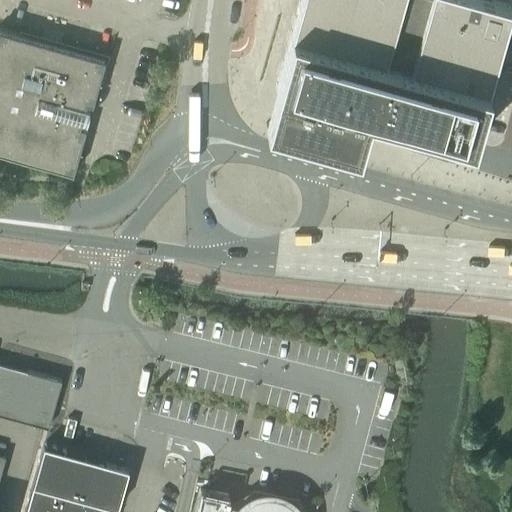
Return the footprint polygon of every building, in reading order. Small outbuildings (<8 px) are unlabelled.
[(299,0),(275,87),(264,125),(360,152),(367,127),(371,114),(472,143),(510,6),(487,0),(299,0)] [(0,152),(71,173),(99,76),(103,58),(0,28),(0,152)] [(0,414),(47,427),(60,380),(0,363),(0,414)] [(42,445),(23,511),(110,511),(112,506),(116,507),(127,468),(43,445),(42,445)] [(199,489),(194,511),(291,511),(289,509),(287,506),(285,504),(284,504),(280,501),(277,500),(274,498),(254,494),(237,505),(226,503),(228,495),(199,489)]
